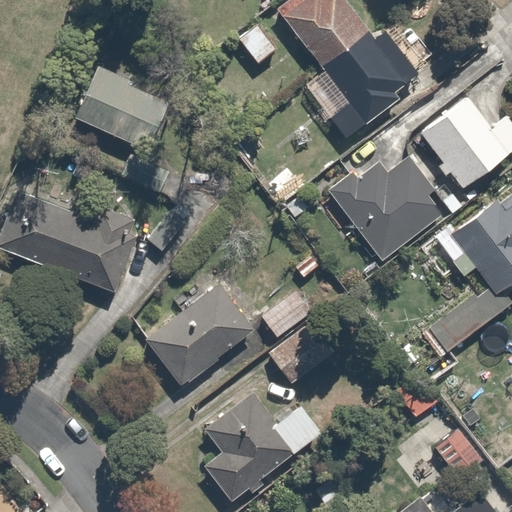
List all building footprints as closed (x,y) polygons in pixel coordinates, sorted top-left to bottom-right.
[(380,24),(369,32),(345,0),(273,0),(270,3),(343,99),(326,112),(342,134),(360,120),(361,122),(410,85),(420,77),(380,24)] [(277,42),(258,16),(234,34),(252,60),(277,42)] [(84,45),(38,137),(160,198),(206,106),(84,45)] [(483,118),(464,91),(418,125),(457,178),(511,138),(511,119),(501,105),(483,118)] [(349,174),(343,166),(319,184),(373,258),(443,208),(402,152),(381,166),(374,156),(349,174)] [(6,185),(0,201),(0,246),(110,286),(130,230),(6,185)] [(447,230),(459,246),(446,256),(458,273),(471,263),(489,288),(511,271),(511,188),(493,202),(490,198),(447,230)] [(318,264),(301,245),(283,260),(301,279),(318,264)] [(253,324),(216,277),(142,336),(179,383),(253,324)] [(437,355),(450,344),(466,364),(484,349),(468,329),(498,305),(477,280),(416,329),(437,355)] [(304,312),(282,288),(257,310),(279,334),(304,312)] [(334,338),(317,315),(266,352),(284,376),(334,338)] [(406,362),(385,382),(413,412),(434,392),(406,362)] [(250,387),(201,426),(215,444),(199,457),(229,496),(319,427),(294,395),(271,414),(250,387)] [(482,455),(452,418),(423,442),(453,479),(482,455)] [(449,511),(430,511),(417,495),(396,511),(499,511),(480,487),(449,511)]
